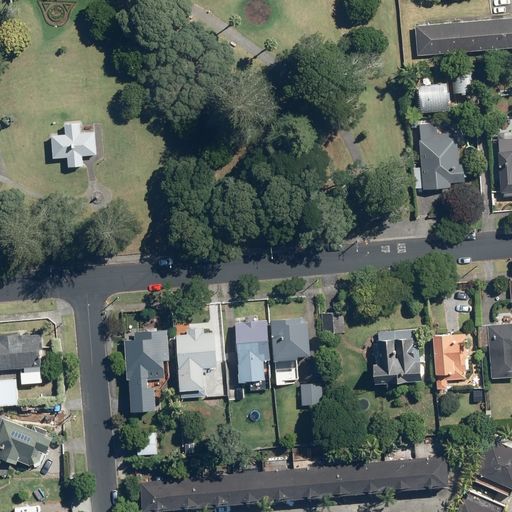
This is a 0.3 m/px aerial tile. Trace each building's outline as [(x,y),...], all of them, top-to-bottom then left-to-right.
[(511,17),(414,26),(416,55),(511,46),(511,17)] [(471,69),(450,72),(452,93),(473,91),(471,69)] [(450,109),(448,83),(418,85),(420,112),(450,109)] [(417,123),(423,189),(452,185),(451,182),(465,180),(462,163),(458,162),(456,132),(437,133),(436,121),(417,123)] [(69,166),(85,166),(84,155),(98,153),(96,130),(82,131),(81,123),(66,124),(67,133),(52,134),(55,157),(68,157),(69,166)] [(511,132),(494,134),(498,194),(511,192),(511,132)] [(371,216),(377,225),(386,220),(396,214),(390,204),(380,210),(371,216)] [(345,310),(321,312),(322,333),(347,331),(345,310)] [(301,317),(272,319),(275,361),(300,359),(299,356),(311,355),(309,321),(301,322),(301,317)] [(268,319),(236,322),(241,381),(266,379),(265,360),(272,359),(268,319)] [(488,345),(491,378),(511,375),(511,321),(476,325),(478,345),(488,345)] [(174,335),(179,391),(205,390),(203,368),(217,367),(214,331),(202,332),(202,327),(185,328),(186,334),(174,335)] [(172,360),(168,328),(134,331),(135,339),(125,339),(128,378),(130,378),(133,411),(158,409),(156,385),(150,386),(149,379),(167,377),(165,360),(172,360)] [(372,346),(376,384),(424,380),(421,341),(419,338),(416,338),(415,328),(377,331),(378,342),(375,342),(372,346)] [(454,332),(432,334),(437,388),(449,387),(449,379),(466,378),(466,371),(467,371),(466,354),(462,354),(460,339),(454,340),(454,332)] [(44,349),(43,333),(0,336),(0,364),(0,370),(21,368),(22,383),(44,382),(42,366),(43,366),(42,349),(44,349)] [(17,378),(0,379),(0,404),(19,403),(17,378)] [(322,382),(301,383),(302,404),(323,404),(322,382)] [(0,466),(3,459),(17,464),(19,460),(31,464),(42,459),(45,452),(48,453),(55,435),(3,416),(0,425),(0,466)] [(158,453),(157,431),(137,432),(138,455),(158,453)] [(511,445),(489,435),(474,470),(511,486),(511,445)] [(144,511),(449,485),(447,454),(141,481),(144,511)] [(501,511),(462,495),(455,511),(501,511)]
